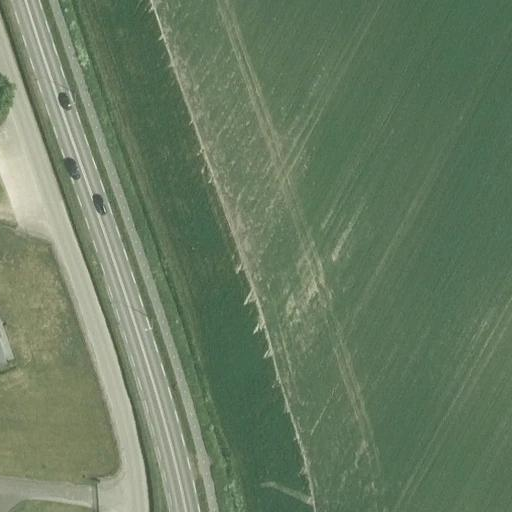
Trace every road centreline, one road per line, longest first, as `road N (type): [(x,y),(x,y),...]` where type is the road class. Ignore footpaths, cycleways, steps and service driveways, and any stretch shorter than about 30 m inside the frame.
road 1 (primary): [(190,511),(155,366),(32,0)]
road 2 (unclassified): [(146,511),(127,403),(0,28)]
